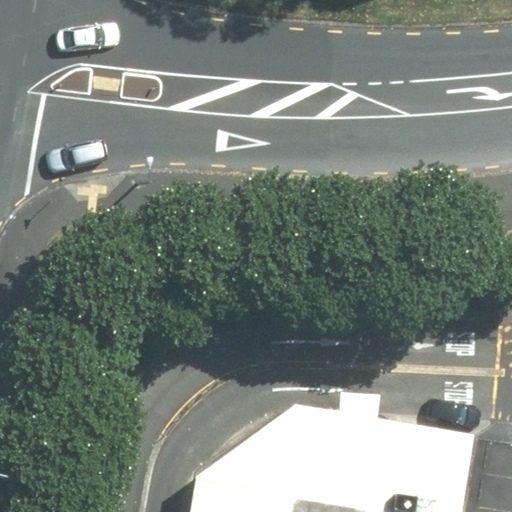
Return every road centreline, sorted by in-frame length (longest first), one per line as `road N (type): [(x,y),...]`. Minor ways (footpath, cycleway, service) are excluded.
road 1 (secondary): [(0,33),(40,28),(174,50),(261,97)]
road 2 (secondary): [(261,97),(170,129),(32,108),(0,87)]
road 3 (secondary): [(261,97),(511,92)]
